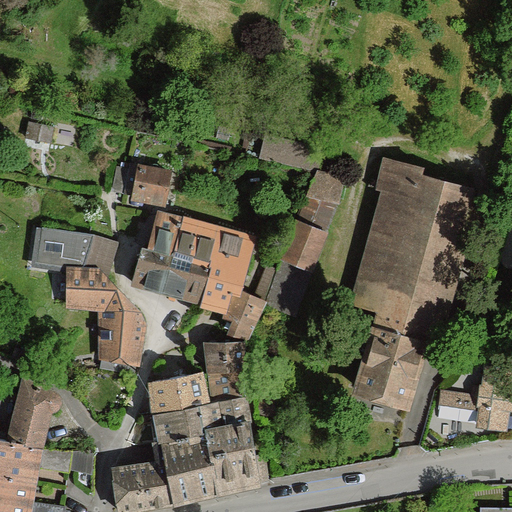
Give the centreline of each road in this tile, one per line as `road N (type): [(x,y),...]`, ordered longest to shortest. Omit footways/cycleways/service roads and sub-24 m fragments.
road 1 (residential): [(247,511),(511,462)]
road 2 (residential): [(102,511),(106,449),(57,381),(0,361)]
